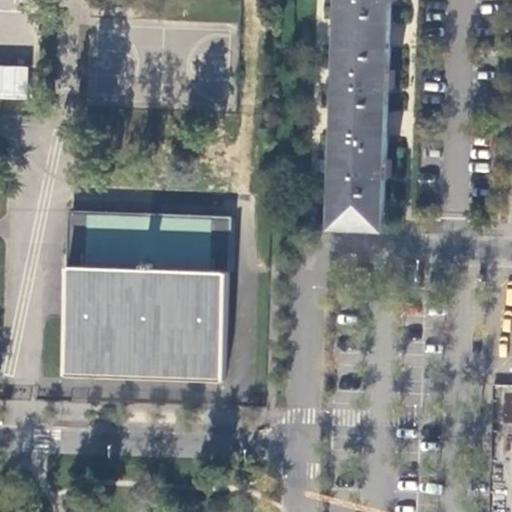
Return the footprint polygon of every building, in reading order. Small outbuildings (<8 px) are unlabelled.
[(342,0),(342,31),(341,33),(392,36),(392,33),(392,0),(342,0)] [(392,36),(341,33),(338,119),(338,121),(388,124),(388,121),(390,87),(396,87),(397,70),(390,70),(392,36)] [(0,97),(26,98),(28,64),(0,62),(0,97)] [(388,124),(338,121),(336,201),(335,225),(385,227),(386,204),(387,176),(393,176),(393,159),(387,159),(388,124)] [(72,211),(70,266),(67,373),(225,379),(229,272),(232,217),(72,211)]
